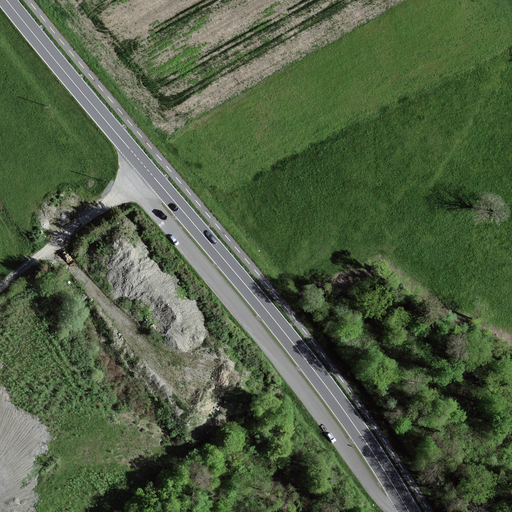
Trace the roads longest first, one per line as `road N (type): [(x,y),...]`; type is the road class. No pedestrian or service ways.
road 1 (primary): [(8,0),(326,385),(409,511)]
road 2 (track): [(134,181),(0,291)]
